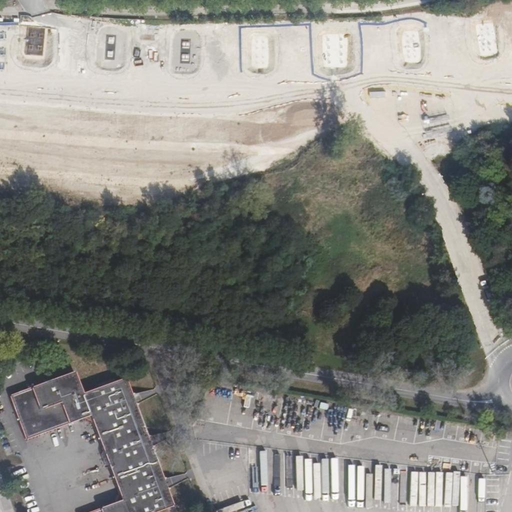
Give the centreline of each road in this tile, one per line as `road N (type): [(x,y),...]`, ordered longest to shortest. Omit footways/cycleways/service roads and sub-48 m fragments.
road 1 (unclassified): [(501,401),(458,401),(0,320)]
road 2 (unknown): [(511,452),(244,435)]
road 3 (unclassified): [(49,511),(1,389),(22,380)]
